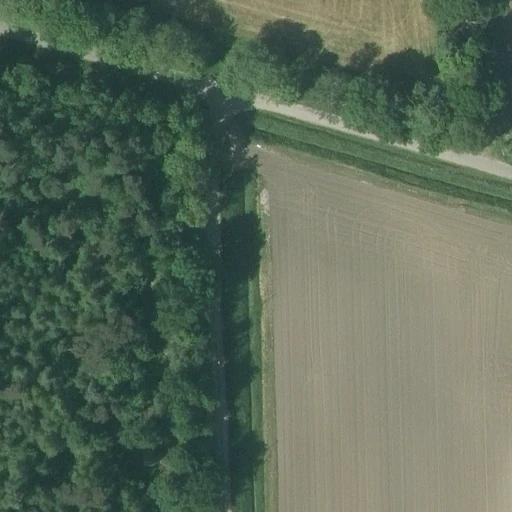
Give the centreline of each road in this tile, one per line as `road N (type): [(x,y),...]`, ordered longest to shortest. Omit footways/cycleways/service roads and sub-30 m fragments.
road 1 (unclassified): [(0,32),(511,173)]
road 2 (track): [(222,511),(209,123),(225,97)]
